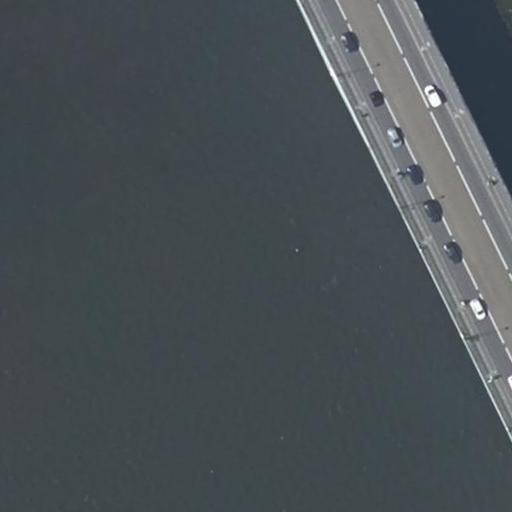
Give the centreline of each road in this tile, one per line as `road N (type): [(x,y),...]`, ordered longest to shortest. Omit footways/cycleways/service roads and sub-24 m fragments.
road 1 (primary): [(327,0),(511,379)]
road 2 (primary): [(511,256),(387,0)]
